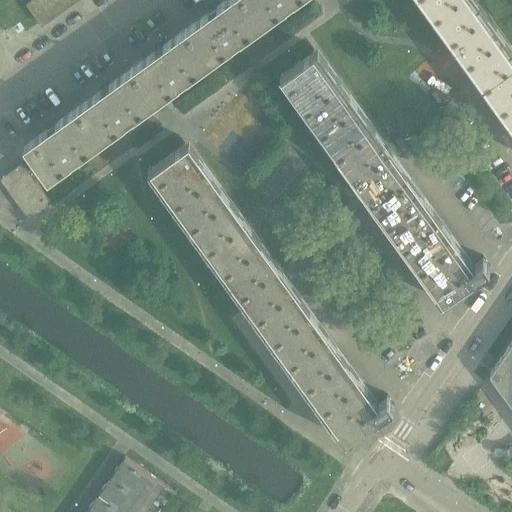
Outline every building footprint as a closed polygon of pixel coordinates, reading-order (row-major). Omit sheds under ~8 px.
[(29,0),(26,3),(40,23),(61,9),(59,7),(68,0),(29,0)] [(247,0),(224,0),(186,28),(210,62),(264,23),(247,0)] [(247,0),(264,23),(295,0),(247,0)] [(511,54),(472,0),(422,0),(511,124),(511,54)] [(210,62),(186,28),(132,67),(156,101),(210,62)] [(446,303),(447,303),(464,289),(463,289),(462,289),(461,288),(491,266),(484,256),(473,264),(474,265),(470,267),(315,52),(281,76),(443,301),(445,299),(447,302),(446,303)] [(78,105),(102,140),(156,101),(132,67),(78,105)] [(38,164),(46,175),(48,178),(102,140),(78,105),(24,144),(38,164)] [(350,441),(351,442),(352,441),(368,427),(367,427),(366,427),(365,426),(395,404),(387,395),(377,402),(378,403),(374,405),(186,144),(152,169),(347,439),(349,437),(351,440),(350,441)] [(46,175),(38,164),(28,171),(22,163),(21,163),(23,165),(6,178),(25,205),(24,206),(31,216),(51,202),(36,182),(46,175)] [(511,341),(490,374),(511,404),(511,341)] [(113,475),(153,503),(166,484),(126,456),(113,475)] [(146,511),(153,503),(113,475),(101,492),(128,511),(146,511)] [(128,511),(101,492),(88,510),(91,511),(128,511)]
